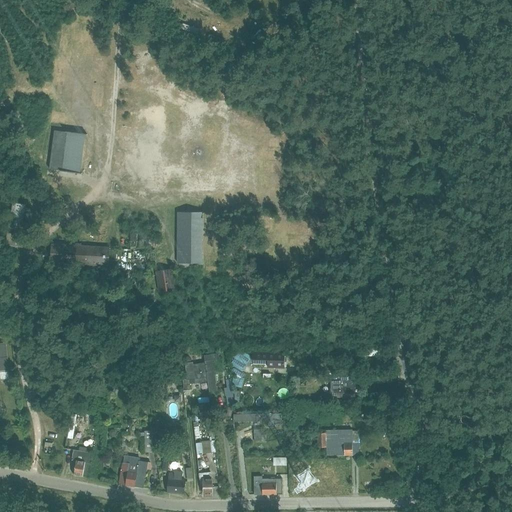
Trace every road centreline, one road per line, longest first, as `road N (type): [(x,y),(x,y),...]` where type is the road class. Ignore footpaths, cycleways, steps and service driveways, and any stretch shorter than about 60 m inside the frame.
road 1 (unclassified): [(410,502),(206,507),(0,478)]
road 2 (track): [(419,429),(385,301),(370,150)]
road 3 (track): [(370,150),(511,43)]
road 4 (track): [(354,0),(370,150)]
